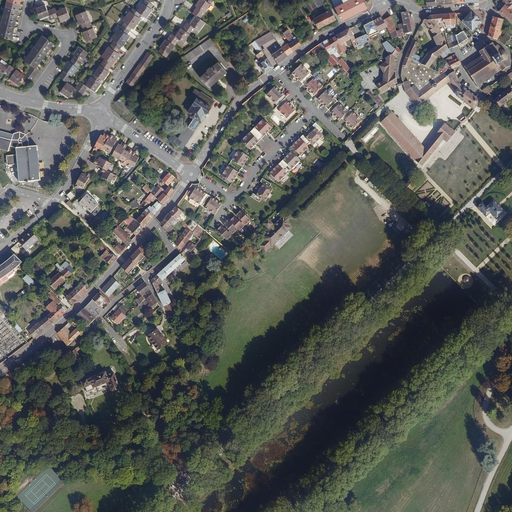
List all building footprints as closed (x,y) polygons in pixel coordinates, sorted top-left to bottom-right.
[(6,0),(0,26),(0,36),(11,40),(13,34),(20,0),(6,0)] [(146,18),(152,9),(151,9),(153,5),(145,0),(144,0),(137,11),(140,14),(146,18)] [(199,0),(195,6),(197,7),(192,13),(196,16),(200,19),(213,0),(199,0)] [(324,0),(309,0),(295,10),(300,18),(309,12),(317,7),(326,2),(324,0)] [(349,0),(344,3),(335,7),(342,21),(367,8),(362,0),(349,0)] [(511,8),(511,0),(507,5),(505,4),(499,12),(505,16),(511,9),(511,8)] [(35,8),(39,19),(49,15),(51,19),(55,18),(51,9),(47,10),(45,5),(35,8)] [(51,9),(55,18),(59,16),(60,21),(70,17),(66,7),(56,11),(55,7),(51,9)] [(317,7),(309,12),(313,19),(314,18),(321,15),(317,7)] [(129,11),(126,16),(137,24),(141,19),(138,17),(140,14),(137,11),(132,8),(130,11),(129,11)] [(321,15),(314,18),(316,24),(319,28),(336,19),(331,10),(321,15)] [(76,15),(79,25),(81,24),(82,28),(91,24),(86,11),(76,15)] [(401,13),(401,15),(403,23),(398,25),(400,29),(404,28),(403,24),(405,24),(405,23),(410,22),(408,12),(403,13),(401,13)] [(462,22),(472,32),(481,22),(471,12),(468,15),(462,22)] [(449,14),(441,15),(442,22),(443,26),(450,25),(451,25),(449,14)] [(441,15),(430,16),(436,23),(442,22),(441,15)] [(124,22),(122,26),(129,31),(132,28),(133,29),(137,24),(126,16),(122,21),(124,22)] [(190,34),(192,31),(195,28),(199,31),(205,23),(200,19),(196,16),(190,24),(187,22),(182,29),(190,34)] [(387,28),(393,39),(398,36),(396,31),(394,25),(391,16),(383,21),(387,28)] [(436,23),(430,16),(423,20),(422,21),(423,22),(425,22),(435,36),(433,37),(437,45),(429,51),(424,59),(414,54),(419,43),(413,40),(408,51),(405,57),(429,68),(436,57),(440,55),(448,49),(440,33),(441,33),(438,28),(436,23)] [(378,32),(387,28),(383,21),(381,17),(373,21),(378,32)] [(503,20),(493,17),(490,27),(500,29),(503,20)] [(363,26),(367,34),(368,37),(378,32),(373,21),(363,26)] [(403,24),(404,28),(405,32),(406,36),(403,37),(405,40),(407,41),(409,36),(407,35),(406,33),(412,32),(410,22),(405,23),(405,24),(403,24)] [(82,28),(84,31),(82,32),(86,41),(97,37),(91,24),(82,28)] [(122,26),(119,29),(118,28),(115,33),(126,41),(130,36),(127,34),(129,31),(122,26)] [(457,34),(455,34),(459,45),(468,38),(463,31),(460,33),(458,30),(457,30),(457,27),(456,28),(456,30),(457,34)] [(490,27),(488,37),(497,40),(498,37),(499,37),(501,32),(500,31),(500,29),(490,27)] [(171,34),(167,40),(175,46),(177,43),(179,39),(184,43),(190,34),(182,29),(181,28),(175,36),(171,34)] [(341,33),(346,42),(351,39),(354,47),(355,47),(359,45),(356,39),(355,39),(354,37),(349,29),(341,33)] [(255,41),(259,47),(275,38),(272,34),(271,32),(271,31),(255,41)] [(115,33),(111,38),(111,39),(109,42),(112,44),(119,49),(122,46),(126,41),(115,33)] [(282,47),(287,55),(295,49),(290,43),(288,44),(287,43),(286,44),(279,35),(278,36),(277,37),(274,33),(272,34),(275,38),(282,47)] [(341,33),(336,36),(337,37),(341,45),(342,46),(343,45),(344,44),(343,43),(346,42),(341,33)] [(506,33),(500,42),(504,46),(511,37),(511,36),(508,34),(506,33)] [(367,34),(356,39),(359,45),(367,41),(370,40),(368,37),(367,34)] [(455,34),(452,35),(446,36),(447,44),(449,49),(452,48),(455,46),(459,45),(455,34)] [(42,35),(24,60),(31,65),(35,68),(39,63),(53,43),(42,35)] [(290,43),(295,49),(301,45),(297,38),(295,36),(294,37),(292,35),(289,37),(288,35),(286,36),(290,43)] [(319,44),(331,56),(333,54),(338,51),(340,54),(344,51),(342,48),(342,46),(341,45),(337,37),(328,41),(328,39),(319,44)] [(213,45),(208,38),(185,54),(189,61),(213,45)] [(161,49),(158,52),(166,57),(175,46),(167,40),(165,39),(159,48),(161,49)] [(255,41),(251,43),(259,53),(262,51),(259,47),(255,41)] [(387,41),(384,43),(389,51),(388,51),(391,55),(393,54),(396,58),(399,53),(394,49),(394,48),(387,41)] [(464,67),(477,86),(502,70),(509,66),(505,61),(507,59),(508,57),(508,55),(507,53),(505,52),(503,51),(501,50),(501,48),(498,45),(495,47),(492,43),(479,51),(482,56),(464,67)] [(112,44),(109,47),(108,46),(105,51),(116,59),(119,54),(117,52),(119,49),(112,44)] [(79,46),(73,55),(74,55),(72,59),(80,64),(88,53),(79,46)] [(287,55),(282,47),(272,54),(276,60),(275,61),(277,63),(278,63),(287,55)] [(448,49),(440,55),(442,58),(454,52),(452,48),(449,49),(448,49)] [(105,51),(101,56),(104,59),(102,62),(110,68),(112,64),(113,64),(116,60),(116,59),(105,51)] [(261,67),(265,73),(273,66),(265,55),(262,51),(259,53),(256,55),(261,62),(262,63),(260,64),(261,67)] [(388,78),(376,85),(381,93),(397,83),(395,74),(397,58),(396,58),(393,54),(391,55),(390,56),(385,58),(386,61),(380,66),(388,78)] [(445,59),(449,67),(450,66),(452,69),(461,64),(455,54),(445,59)] [(405,57),(403,65),(401,69),(401,76),(402,82),(403,85),(403,86),(405,92),(406,93),(416,107),(424,100),(418,92),(420,91),(440,75),(437,72),(429,68),(405,57)] [(337,62),(346,72),(350,69),(341,58),(339,60),(337,62)] [(2,59),(0,61),(0,62),(7,68),(9,65),(2,59)] [(72,59),(70,62),(68,61),(62,69),(64,70),(61,73),(69,79),(72,76),(80,64),(72,59)] [(0,76),(1,77),(4,73),(7,75),(13,67),(9,65),(7,68),(0,62),(0,76)] [(102,62),(94,74),(101,80),(103,80),(109,72),(107,71),(110,68),(102,62)] [(211,68),(210,67),(207,70),(208,71),(201,77),(209,87),(226,71),(218,62),(211,68)] [(298,79),(303,84),(312,75),(301,64),(292,73),(296,77),(296,76),(299,78),(298,79)] [(31,65),(29,69),(37,74),(39,71),(35,68),(31,65)] [(455,75),(452,69),(450,66),(449,67),(448,67),(449,69),(447,70),(444,67),(446,66),(445,65),(443,66),(437,72),(440,75),(443,73),(449,80),(455,75)] [(13,67),(7,75),(10,77),(9,79),(18,84),(24,75),(13,67)] [(29,69),(27,72),(34,78),(37,74),(29,69)] [(27,72),(24,75),(32,81),(34,78),(27,72)] [(61,73),(59,77),(67,82),(69,79),(61,73)] [(418,92),(424,100),(425,99),(448,81),(449,80),(443,73),(440,75),(420,91),(418,92)] [(93,74),(85,85),(88,87),(93,91),(94,92),(100,84),(99,83),(101,80),(94,74),(93,74)] [(311,92),(314,95),(323,86),(312,75),(303,84),(308,89),(309,88),(311,91),(311,92)] [(454,93),(474,108),(480,100),(464,87),(458,81),(455,75),(449,80),(448,81),(456,90),(454,93)] [(67,82),(60,92),(68,97),(75,88),(67,82)] [(80,82),(77,85),(85,91),(88,87),(85,85),(80,82)] [(77,85),(75,88),(83,94),(85,91),(77,85)] [(511,85),(494,100),(500,107),(502,106),(511,97),(511,85)] [(279,89),(276,86),(266,95),(277,106),(285,99),(286,97),(281,92),(281,93),(278,90),(279,89)] [(489,86),(482,90),(486,95),(489,92),(492,90),(489,86)] [(181,150),(214,101),(200,92),(200,93),(194,89),(190,96),(196,100),(188,111),(192,114),(190,117),(193,119),(188,126),(187,125),(178,138),(169,131),(165,137),(181,150)] [(324,105),(328,110),(338,101),(327,90),(318,99),(321,102),(322,101),(324,104),(324,105)] [(371,98),(380,107),(384,104),(376,94),(374,96),(371,98)] [(125,100),(123,97),(115,102),(127,113),(131,109),(123,102),(125,100)] [(290,104),(285,99),(277,106),(276,108),(286,119),(296,110),(292,106),(291,107),(289,105),(290,104)] [(336,118),(339,121),(342,119),(349,112),(338,101),(328,110),(333,115),(334,114),(337,117),(336,118)] [(502,106),(500,107),(509,117),(511,116),(511,115),(502,106)] [(349,126),(353,130),(362,121),(351,110),(349,112),(342,119),(347,124),(348,123),(350,125),(349,126)] [(396,119),(398,117),(393,111),(382,121),(408,150),(412,155),(423,164),(445,138),(447,140),(457,131),(447,122),(427,146),(423,142),(422,144),(421,145),(396,119)] [(278,124),(281,121),(274,113),(271,116),(278,124)] [(422,144),(398,117),(396,119),(421,145),(422,144)] [(268,131),(271,127),(262,118),(251,129),(260,138),(265,133),(264,133),(267,130),(268,131)] [(378,124),(364,137),(368,141),(381,130),(379,128),(380,126),(378,124)] [(325,132),(317,125),(315,128),(317,130),(313,134),(311,136),(307,140),(305,137),(302,140),(309,147),(312,145),(315,148),(318,145),(322,141),(325,138),(322,135),(325,132)] [(306,137),(315,128),(313,126),(304,135),(306,137)] [(255,143),(260,138),(251,129),(240,140),(249,149),(253,146),(252,145),(254,142),(255,143)] [(13,135),(0,131),(0,139),(11,142),(13,135)] [(0,148),(8,151),(10,146),(17,148),(17,155),(6,156),(7,165),(13,165),(13,163),(18,162),(20,182),(40,180),(37,146),(29,147),(28,140),(26,134),(19,132),(13,134),(13,135),(11,142),(0,139),(0,148)] [(97,142),(93,149),(97,151),(98,148),(102,151),(103,149),(109,136),(104,134),(103,136),(101,135),(99,139),(99,140),(98,142),(97,142)] [(115,137),(110,134),(109,136),(103,149),(110,153),(113,148),(112,147),(113,145),(114,145),(116,141),(114,140),(115,137)] [(294,144),(289,149),(292,152),(298,158),(309,147),(302,140),(300,138),(297,142),(298,143),(295,145),(294,144)] [(120,145),(118,144),(116,148),(116,149),(116,151),(115,151),(112,156),(119,159),(125,150),(127,145),(122,142),(120,145)] [(127,151),(125,150),(119,159),(122,161),(121,163),(126,165),(133,151),(130,149),(128,152),(128,153),(127,152),(127,151)] [(246,161),(249,157),(238,150),(230,163),(240,170),(244,164),(243,164),(245,161),(246,161)] [(137,153),(133,151),(126,165),(130,168),(131,166),(134,167),(139,157),(136,156),(136,157),(135,156),(137,153)] [(285,158),(280,163),(289,172),(301,161),(298,158),(292,152),(288,155),(289,156),(286,159),(285,158)] [(99,158),(98,160),(96,158),(93,164),(97,166),(102,168),(108,171),(110,167),(112,168),(113,165),(106,161),(106,162),(104,161),(103,160),(99,158)] [(237,176),(240,170),(230,163),(221,176),(232,183),(235,179),(234,179),(236,175),(237,176)] [(273,170),(269,174),(278,183),(289,172),(280,163),(276,168),(274,171),(273,170)] [(102,168),(100,172),(103,173),(104,174),(104,175),(102,175),(101,177),(102,178),(111,182),(112,180),(114,181),(117,176),(108,171),(102,168)] [(159,178),(162,181),(164,183),(168,186),(168,185),(175,178),(166,170),(165,172),(168,174),(164,179),(161,176),(159,178)] [(82,173),(80,177),(80,178),(79,180),(78,179),(74,187),(77,188),(79,186),(83,189),(90,174),(85,171),(84,174),(82,173)] [(414,177),(404,188),(408,192),(418,181),(414,177)] [(271,184),(262,179),(260,182),(264,184),(261,188),(259,191),(256,196),(253,194),(251,197),(259,202),(261,199),(265,202),(267,198),(270,194),(273,190),(269,187),(271,184)] [(348,182),(342,188),(347,194),(353,188),(348,182)] [(156,188),(169,197),(173,190),(169,186),(165,191),(158,185),(156,188)] [(200,190),(195,187),(189,198),(202,207),(209,196),(203,192),(202,193),(199,191),(200,190)] [(169,197),(156,188),(151,194),(156,199),(163,204),(169,197)] [(152,201),(153,202),(156,199),(151,194),(151,193),(147,197),(152,201)] [(79,202),(91,213),(99,205),(87,194),(79,202)] [(214,200),(209,196),(202,207),(215,215),(222,204),(218,202),(217,203),(214,200)] [(140,206),(143,210),(146,208),(152,201),(147,197),(142,204),(140,206)] [(482,203),(477,208),(486,217),(490,214),(496,220),(505,210),(494,199),(487,207),(482,203)] [(129,205),(134,209),(140,206),(136,200),(132,201),(129,205)] [(147,209),(154,215),(159,209),(155,204),(151,208),(150,206),(147,209)] [(169,214),(176,220),(178,221),(185,214),(176,206),(169,214)] [(434,207),(431,210),(435,215),(439,212),(434,207)] [(143,213),(150,220),(154,215),(147,209),(143,213)] [(222,226),(217,231),(226,241),(238,230),(239,231),(250,221),(241,211),(236,216),(239,219),(240,220),(239,221),(238,220),(235,217),(230,222),(228,220),(223,225),(226,228),(228,229),(226,231),(225,229),(222,226)] [(136,221),(143,228),(150,220),(143,213),(141,216),(139,214),(137,217),(138,219),(136,221)] [(165,218),(171,225),(172,223),(176,220),(169,214),(165,218)] [(126,227),(136,236),(143,228),(136,221),(134,219),(130,215),(118,226),(123,230),(126,227)] [(292,224),(285,217),(276,227),(272,230),(266,237),(266,240),(267,241),(262,246),(268,253),(273,247),(274,248),(293,229),(291,226),(292,224)] [(160,223),(163,226),(162,226),(163,227),(163,229),(164,230),(167,234),(174,228),(171,225),(165,218),(160,223)] [(187,228),(193,234),(197,237),(203,230),(193,220),(187,228)] [(275,225),(270,220),(265,225),(270,230),(271,229),(272,230),(276,227),(274,225),(275,225)] [(112,232),(123,242),(128,237),(129,236),(123,230),(118,226),(112,232)] [(175,244),(181,249),(193,234),(187,228),(186,228),(181,236),(175,244)] [(18,242),(26,250),(29,247),(37,240),(38,239),(31,231),(18,242)] [(123,242),(125,244),(127,246),(132,241),(128,237),(123,242)] [(37,240),(29,247),(31,249),(39,242),(37,240)] [(183,251),(185,252),(187,250),(191,252),(195,246),(190,242),(186,248),(183,251)] [(99,248),(104,253),(101,256),(110,265),(117,258),(103,244),(99,247),(99,248)] [(114,249),(120,254),(124,249),(122,247),(119,244),(114,249)] [(139,249),(131,257),(137,264),(145,255),(139,249)] [(0,279),(7,275),(13,270),(22,262),(14,254),(13,256),(9,259),(4,263),(0,265),(0,279)] [(185,260),(180,254),(151,280),(163,306),(165,309),(171,306),(170,303),(171,303),(165,291),(161,292),(158,284),(185,260)] [(131,257),(122,267),(128,273),(137,264),(131,257)] [(153,259),(152,257),(148,260),(154,267),(157,264),(153,259)] [(60,267),(61,267),(64,271),(60,274),(66,279),(71,273),(65,268),(68,265),(69,264),(66,261),(60,267)] [(68,265),(65,268),(71,273),(74,270),(68,265)] [(15,272),(13,270),(7,275),(0,279),(0,284),(14,275),(15,272)] [(47,283),(54,289),(64,281),(66,279),(60,274),(59,273),(47,283)] [(27,275),(22,280),(31,288),(35,284),(27,275)] [(101,290),(109,297),(112,293),(120,285),(112,277),(101,290)] [(74,290),(81,296),(88,289),(91,286),(84,280),(81,283),(74,290)] [(137,289),(141,295),(149,289),(145,283),(137,289)] [(65,297),(73,305),(81,296),(74,290),(70,284),(66,288),(68,290),(70,289),(72,292),(70,294),(69,295),(68,294),(65,297)] [(47,295),(57,306),(50,312),(51,313),(57,318),(64,312),(58,305),(61,302),(51,291),(49,289),(47,290),(49,293),(47,295)] [(93,299),(99,305),(103,300),(108,305),(111,301),(100,291),(93,299)] [(146,299),(149,304),(146,306),(149,310),(155,306),(154,305),(157,303),(152,294),(146,299)] [(136,300),(139,305),(141,303),(145,300),(143,298),(142,296),(136,300)] [(119,309),(124,314),(127,311),(122,305),(119,309)] [(349,308),(339,318),(343,321),(352,312),(349,308)] [(77,315),(83,320),(80,322),(86,328),(95,319),(83,309),(77,315)] [(473,309),(467,315),(470,318),(472,316),(474,317),(476,315),(475,313),(475,312),(473,309)] [(111,318),(117,324),(125,316),(118,310),(111,318)] [(28,331),(33,338),(44,329),(57,318),(51,313),(39,323),(28,331)] [(125,316),(117,324),(118,325),(126,317),(125,316)] [(16,323),(13,325),(19,333),(22,331),(16,323)] [(57,333),(67,346),(81,333),(76,329),(71,333),(66,326),(57,333)] [(148,337),(154,345),(153,346),(152,347),(152,348),(155,352),(156,353),(157,353),(158,352),(159,351),(159,350),(159,349),(167,343),(158,330),(148,337)] [(70,353),(75,361),(78,359),(80,362),(83,360),(77,351),(80,348),(78,346),(75,348),(70,353)] [(81,382),(84,388),(85,387),(87,392),(94,389),(94,388),(108,382),(112,392),(120,388),(112,368),(105,371),(105,372),(89,378),(90,379),(87,380),(81,382)]
